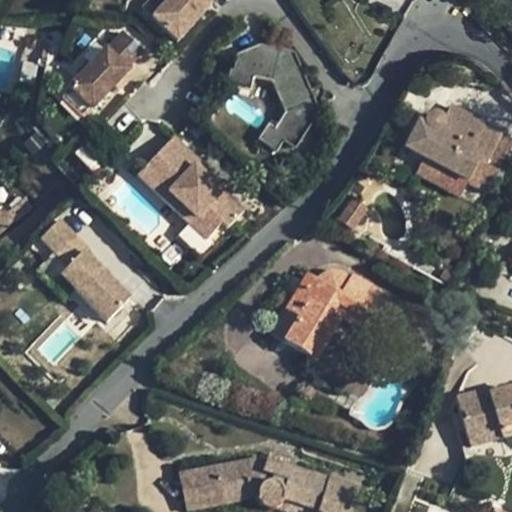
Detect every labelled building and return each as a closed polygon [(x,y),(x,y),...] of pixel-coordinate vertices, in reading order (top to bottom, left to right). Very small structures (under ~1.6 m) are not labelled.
[(179,0),(164,13),(152,22),(173,49),(189,37),(212,18),(209,14),(221,5),(220,4),(217,0),(179,0)] [(138,56),(120,35),(61,85),(62,87),(78,107),(80,108),(120,75),(118,71),(138,56)] [(270,64),(247,68),(239,82),(255,91),(271,102),(297,128),(279,145),(287,154),(297,164),(329,131),(306,74),(270,64)] [(255,91),(239,82),(235,80),(225,93),(246,106),(255,91)] [(78,107),(62,87),(53,95),(70,114),(78,107)] [(422,125),(417,123),(403,151),(467,184),(477,165),(494,174),(498,168),(487,163),(502,134),(485,125),(485,124),(450,106),(444,120),(439,115),(435,114),(429,114),(426,116),(423,120),(422,125)] [(263,149),(278,164),(287,154),(279,145),(273,139),(263,149)] [(163,141),(140,166),(173,196),(167,203),(194,227),(188,233),(204,249),(221,233),(225,238),(241,222),(211,194),(207,199),(193,185),(201,177),(163,141)] [(173,196),(140,166),(129,177),(188,233),(194,227),(167,203),(173,196)] [(16,220),(35,204),(24,195),(7,210),(16,220)] [(352,197),(338,218),(354,228),(368,208),(352,197)] [(0,231),(16,220),(7,210),(0,209),(0,231)] [(89,258),(61,229),(43,248),(70,276),(62,284),(106,331),(129,309),(85,263),(89,258)] [(322,278),(316,282),(325,287),(329,285),(335,284),(340,285),(344,287),(349,280),(342,275),(335,275),(329,275),(322,278)] [(325,287),(316,282),(306,277),(272,334),(308,356),(336,308),(387,338),(400,315),(375,300),(378,294),(351,277),(349,280),(344,287),(340,285),(335,284),(329,285),(325,287)] [(382,347),(387,338),(336,308),(308,356),(316,361),(340,322),(382,347)] [(498,431),(500,442),(511,438),(511,391),(511,392),(510,387),(487,394),(486,389),(456,397),(467,439),(498,431)] [(470,450),(500,442),(498,431),(467,439),(470,450)] [(267,453),(265,461),(290,468),(292,461),(267,453)] [(317,511),(316,511),(347,511),(355,489),(290,468),(265,461),(261,460),(180,476),(188,511),(255,497),(259,503),(263,508),(267,510),(275,511),(283,501),(317,511)] [(275,511),(278,511),(316,511),(317,511),(283,501),(275,511)]
